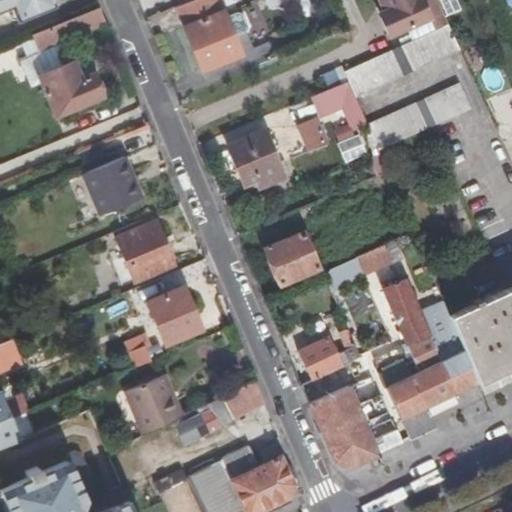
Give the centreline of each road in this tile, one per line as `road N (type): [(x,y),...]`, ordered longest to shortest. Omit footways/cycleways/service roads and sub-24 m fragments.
road 1 (residential): [(326,511),(112,0)]
road 2 (tertiary): [(511,448),(379,511)]
